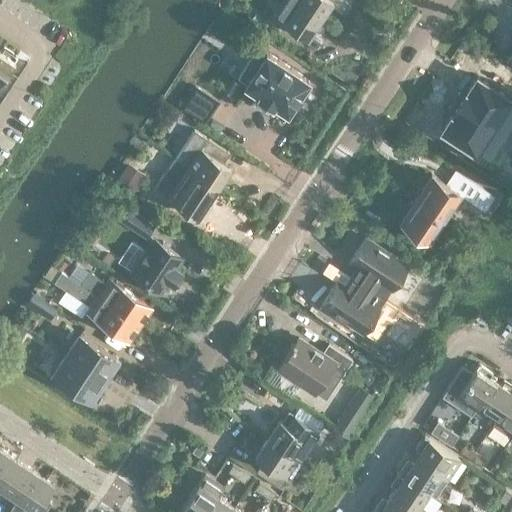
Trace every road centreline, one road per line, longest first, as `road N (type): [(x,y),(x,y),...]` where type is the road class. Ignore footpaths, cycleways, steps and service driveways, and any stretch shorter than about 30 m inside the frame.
road 1 (unclassified): [(107,511),(445,0)]
road 2 (residential): [(354,511),(470,336),(511,363)]
road 3 (residential): [(0,124),(39,49),(0,17)]
